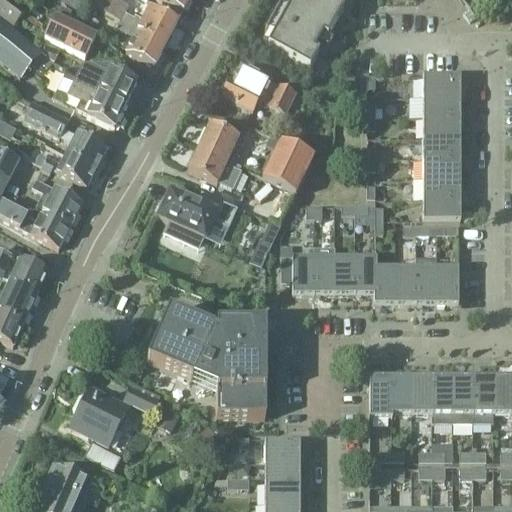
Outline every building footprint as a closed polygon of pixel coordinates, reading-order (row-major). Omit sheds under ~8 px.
[(0,0),(0,20),(13,31),(27,14),(9,0),(0,0)] [(87,0),(85,5),(104,15),(112,0),(87,0)] [(190,0),(155,0),(154,2),(182,17),(190,0)] [(295,0),(285,20),(277,16),(280,12),(278,11),(264,36),(266,37),(268,33),(276,37),(267,53),(309,76),(350,0),(295,0)] [(177,26),(148,11),(142,24),(135,20),(134,23),(124,17),(128,10),(117,3),(109,18),(119,25),(165,48),(177,26)] [(83,28),(70,17),(71,15),(61,11),(55,20),(45,42),(84,61),(95,39),(81,33),(83,28)] [(30,73),(35,77),(42,69),(47,73),(53,66),(59,55),(43,47),(39,55),(38,54),(37,55),(0,24),(0,67),(20,84),(30,73)] [(153,71),(165,48),(119,25),(115,32),(126,38),(128,33),(135,37),(125,56),(153,71)] [(82,67),(74,82),(80,87),(84,90),(90,92),(99,96),(98,98),(125,111),(136,88),(109,74),(114,65),(82,67)] [(231,88),(223,103),(254,119),(260,106),(270,111),(280,92),(242,73),(234,89),(231,88)] [(74,82),(66,76),(55,98),(65,103),(67,100),(79,106),(75,114),(87,120),(114,134),(116,129),(120,131),(125,119),(122,117),(125,111),(98,98),(99,96),(84,90),(80,87),(74,82)] [(424,82),(424,104),(461,104),(461,82),(424,82)] [(270,111),(286,119),(295,99),(280,92),(270,111)] [(66,160),(99,177),(105,166),(102,165),(107,155),(76,139),(75,141),(64,135),(68,126),(32,108),(29,114),(19,108),(0,97),(0,106),(8,111),(6,114),(23,125),(22,127),(59,144),(60,143),(71,148),(66,160)] [(461,104),(424,104),(424,124),(461,124),(461,104)] [(424,124),(424,145),(461,144),(461,124),(424,124)] [(209,128),(198,151),(227,165),(238,142),(209,128)] [(424,145),(424,165),(461,165),(461,144),(424,145)] [(294,201),(313,163),(279,146),(261,183),(294,201)] [(237,175),(239,173),(240,171),(227,165),(198,151),(187,174),(215,188),(216,187),(230,194),(239,176),(237,175)] [(0,190),(5,193),(19,166),(0,156),(0,190)] [(99,177),(66,160),(60,170),(39,160),(34,169),(41,172),(40,176),(49,180),(52,175),(56,177),(56,179),(87,195),(90,188),(93,189),(99,177)] [(424,165),(424,185),(461,185),(461,165),(424,165)] [(34,213),(42,217),(71,231),(83,207),(36,184),(31,193),(42,198),(34,213)] [(461,185),(424,185),(424,206),(461,206),(461,185)] [(162,202),(155,216),(159,218),(157,221),(168,226),(162,238),(197,254),(203,243),(211,225),(227,233),(236,214),(200,197),(194,208),(169,196),(166,203),(162,202)] [(0,223),(59,254),(70,233),(71,231),(42,217),(37,226),(26,221),(27,219),(2,206),(0,209),(0,223)] [(461,206),(424,206),(424,227),(461,227),(461,206)] [(356,220),(356,211),(340,211),(340,220),(356,220)] [(367,220),(367,211),(356,211),(356,220),(367,220)] [(260,244),(270,249),(271,249),(280,230),(280,229),(269,225),(260,244)] [(404,241),(417,241),(417,233),(404,233),(404,241)] [(430,233),(417,233),(417,241),(430,241),(430,233)] [(336,253),(315,253),(315,264),(315,301),(336,301),(336,264),(336,253)] [(0,285),(2,281),(9,285),(38,298),(48,275),(20,262),(18,265),(0,256),(0,285)] [(436,263),(417,263),(417,274),(417,311),(438,311),(438,274),(438,263),(436,263)] [(315,264),(282,264),(282,290),(294,290),(294,301),(315,301),(315,264)] [(356,264),(336,264),(336,301),(356,301),(356,264)] [(356,301),(375,301),(377,301),(376,274),(378,274),(378,264),(356,264),(356,301)] [(375,311),(397,311),(397,274),(378,274),(376,274),(377,301),(375,301),(375,311)] [(417,311),(417,274),(397,274),(397,311),(417,311)] [(438,274),(438,311),(459,311),(459,274),(438,274)] [(9,285),(0,304),(0,316),(23,328),(38,298),(9,285)] [(267,331),(243,330),(218,330),(218,337),(171,315),(148,366),(193,386),(218,397),(218,424),(267,424),(267,331)] [(0,345),(13,351),(23,328),(0,316),(0,345)] [(511,382),(494,383),(494,420),(511,419),(511,382)] [(394,424),(394,420),(394,383),(371,383),(371,424),(394,424)] [(394,420),(413,420),(413,383),(394,383),(394,420)] [(433,383),(413,383),(413,420),(431,420),(431,430),(433,430),(433,383)] [(433,383),(433,430),(454,429),(454,383),(433,383)] [(454,383),(454,429),(474,429),(474,383),(454,383)] [(474,383),(474,429),(492,429),(492,420),(494,420),(494,383),(474,383)] [(135,389),(132,395),(130,394),(124,405),(151,419),(160,402),(135,389)] [(92,395),(80,417),(71,434),(108,453),(128,413),(92,395)] [(154,429),(170,437),(179,419),(163,411),(154,429)] [(239,454),(248,454),(248,443),(239,443),(239,454)] [(264,447),(264,469),(299,469),(299,454),(296,454),(296,447),(264,447)] [(120,462),(92,448),(84,463),(113,477),(120,462)] [(390,467),(390,457),(377,457),(377,467),(390,467)] [(403,457),(390,457),(390,467),(403,467),(403,457)] [(417,468),(433,468),(433,457),(418,457),(417,468)] [(433,457),(433,468),(444,468),(444,457),(433,457)] [(458,468),(474,468),(474,457),(458,457),(458,468)] [(474,468),(485,468),(485,457),(474,457),(474,468)] [(499,468),(511,467),(511,457),(499,457),(499,468)] [(264,469),(264,489),(299,489),(299,469),(264,469)] [(52,471),(38,501),(33,511),(84,511),(86,508),(95,511),(103,493),(52,471)] [(390,484),(390,473),(377,473),(377,484),(390,484)] [(403,473),(390,473),(390,484),(403,484),(403,473)] [(499,484),(511,484),(511,473),(499,474),(499,484)] [(433,474),(418,475),(418,484),(433,484),(433,474)] [(444,484),(444,474),(433,474),(433,484),(444,484)] [(474,474),(458,474),(458,484),(474,484),(474,474)] [(474,474),(474,484),(485,484),(485,474),(474,474)] [(227,494),(237,494),(237,484),(227,484),(227,494)] [(237,484),(237,494),(248,494),(248,484),(237,484)] [(264,489),(264,510),(299,510),(299,489),(264,489)]
